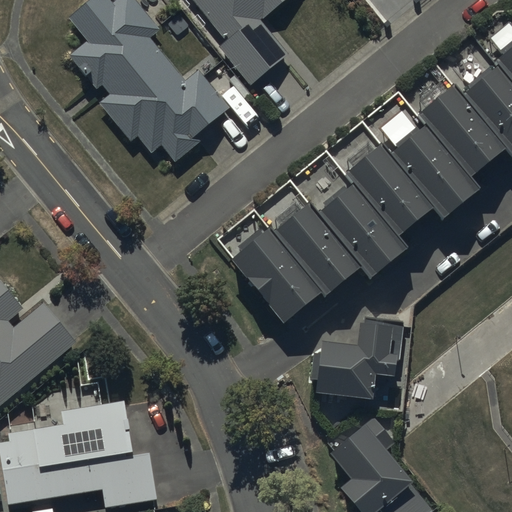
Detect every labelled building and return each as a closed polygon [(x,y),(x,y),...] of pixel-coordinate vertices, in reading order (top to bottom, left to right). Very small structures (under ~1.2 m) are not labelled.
[(186,87),(150,46),(162,35),(131,0),(125,0),(114,10),(104,0),(98,0),(68,27),(87,49),(71,63),(82,76),(78,79),(86,88),(88,86),(97,96),(102,91),(111,101),(98,111),(131,148),(137,142),(153,161),(161,154),(176,171),(200,149),(198,146),(232,116),(198,77),(186,87)] [(187,0),(227,49),(220,55),(251,93),(289,63),(261,30),(297,0),(187,0)] [(511,43),(493,58),(497,63),(511,81),(511,43)] [(511,81),(497,63),(460,93),(505,148),(511,156),(511,81)] [(505,148),(450,81),(415,110),(424,121),(470,177),(505,148)] [(470,177),(424,121),(387,151),(433,208),(443,220),(480,190),(470,177)] [(387,151),(379,142),(343,170),(353,182),(398,237),(433,208),(387,151)] [(398,237),(353,182),(317,212),(363,268),(371,278),(407,249),(398,237)] [(317,212),(307,200),(271,230),(322,293),(326,298),(363,268),(317,212)] [(271,230),(267,226),(233,254),(288,321),(322,293),(271,230)] [(21,304),(0,279),(0,399),(74,338),(41,299),(12,324),(6,316),(21,304)] [(354,345),(318,339),(310,390),(368,399),(372,374),(389,377),(391,364),(395,365),(401,330),(390,329),(390,325),(358,320),(354,345)] [(0,436),(0,464),(5,499),(100,484),(103,503),(155,495),(147,446),(130,449),(121,395),(59,405),(61,419),(6,427),(7,436),(0,436)] [(376,421),(370,426),(364,419),(328,449),(350,476),(338,486),(359,511),(374,511),(379,508),(382,511),(432,511),(433,511),(410,483),(415,479),(390,450),(396,445),(376,421)]
